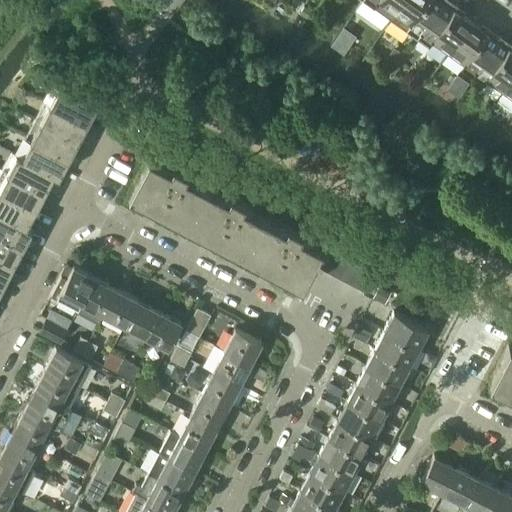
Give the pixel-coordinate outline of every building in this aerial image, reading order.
[(360,0),(354,9),(363,14),(369,4),(389,18),(401,0),(360,0)] [(401,0),(389,18),(416,37),(442,0),(401,0)] [(449,0),(442,0),(416,37),(428,45),(430,42),(446,53),(470,20),(453,8),(456,4),(449,0)] [(470,20),(446,53),(462,64),(460,67),(471,76),(500,36),(488,28),(486,31),(470,20)] [(500,36),(471,76),(483,84),(485,80),(501,92),(511,76),(511,49),(508,47),(511,44),(500,36)] [(413,46),(406,56),(412,61),(420,51),(413,46)] [(511,76),(501,92),(511,99),(511,76)] [(42,100),(84,121),(95,102),(53,80),(42,100)] [(34,117),(75,139),(84,121),(42,100),(34,117)] [(24,135),(66,157),(75,139),(34,117),(24,135)] [(12,152),(51,172),(51,171),(57,174),(66,157),(24,135),(16,151),(10,148),(9,151),(12,152)] [(0,168),(42,190),(51,172),(12,152),(9,151),(0,168)] [(185,223),(204,185),(183,173),(186,169),(171,161),(168,166),(146,154),(126,192),(156,208),(185,223)] [(0,168),(0,190),(33,207),(42,190),(0,168)] [(243,253),(262,215),(240,204),(243,199),(235,195),(228,192),(226,196),(204,185),(185,223),(243,253)] [(0,212),(29,228),(30,227),(24,224),(33,207),(0,190),(0,212)] [(0,235),(20,246),(29,228),(0,212),(0,235)] [(283,226),(262,215),(243,253),(271,268),(300,283),(311,263),(319,245),(298,234),(300,229),(285,222),(283,226)] [(0,258),(10,264),(20,246),(0,235),(0,258)] [(322,241),(319,245),(311,263),(322,268),(333,247),(322,241)] [(364,291),(376,269),(333,247),(322,268),(364,291)] [(0,279),(2,281),(10,264),(0,258),(0,279)] [(66,263),(60,274),(65,277),(71,265),(66,263)] [(76,308),(79,302),(93,275),(72,264),(71,265),(65,277),(60,274),(49,294),(76,308)] [(93,275),(79,302),(100,313),(114,286),(93,275)] [(372,297),(384,303),(390,291),(378,285),(372,297)] [(114,286),(100,313),(122,324),(136,298),(114,286)] [(136,298),(122,324),(143,335),(157,309),(136,298)] [(196,306),(184,328),(198,335),(209,313),(196,306)] [(157,309),(143,335),(166,347),(179,320),(157,309)] [(392,310),(382,329),(417,347),(427,328),(392,310)] [(44,317),(38,329),(60,340),(66,328),(44,317)] [(352,334),(365,342),(371,331),(358,324),(352,334)] [(233,326),(221,348),(248,362),(260,340),(233,326)] [(184,328),(177,341),(191,348),(198,335),(184,328)] [(373,347),(407,365),(417,347),(382,329),(373,347)] [(80,334),(73,347),(81,352),(88,339),(80,334)] [(88,339),(81,352),(90,356),(96,344),(88,339)] [(177,341),(173,350),(187,357),(191,348),(177,341)] [(511,346),(507,343),(487,381),(511,393),(511,346)] [(43,368),(69,381),(70,380),(79,384),(90,363),(54,345),(43,368)] [(364,364),(398,383),(407,365),(373,347),(364,364)] [(221,348),(210,369),(237,383),(248,362),(221,348)] [(110,350),(103,363),(122,374),(130,360),(110,350)] [(173,350),(169,358),(182,365),(187,357),(173,350)] [(130,360),(122,374),(145,386),(153,372),(130,360)] [(174,363),(168,374),(179,380),(185,369),(174,363)] [(354,382),(389,400),(398,383),(364,364),(354,382)] [(43,368),(32,389),(58,403),(69,381),(43,368)] [(210,369),(199,391),(226,405),(237,383),(210,369)] [(329,381),(325,387),(338,394),(342,388),(329,381)] [(354,382),(344,400),(379,419),(389,400),(354,382)] [(155,383),(150,392),(164,400),(169,391),(155,383)] [(32,389),(21,410),(47,424),(48,423),(60,429),(71,409),(67,407),(58,403),(32,389)] [(137,389),(129,406),(138,410),(144,399),(143,398),(146,394),(137,389)] [(111,391),(106,399),(119,406),(124,398),(111,391)] [(199,391),(188,412),(214,426),(226,405),(199,391)] [(160,407),(164,400),(150,392),(149,395),(146,400),(160,407)] [(321,396),(316,405),(330,412),(335,404),(321,396)] [(101,407),(115,415),(119,406),(106,399),(101,407)] [(336,417),(370,436),(379,419),(344,400),(336,417)] [(21,410),(10,431),(36,445),(47,424),(21,410)] [(188,412),(177,432),(176,434),(203,448),(214,426),(188,412)] [(308,424),(318,429),(323,420),(313,414),(308,424)] [(326,435),(361,453),(370,436),(336,417),(326,435)] [(121,420),(116,429),(129,436),(134,426),(121,420)] [(116,429),(112,437),(125,443),(129,436),(116,429)] [(10,431),(0,449),(0,453),(25,467),(36,445),(10,431)] [(88,432),(83,442),(97,449),(102,440),(88,432)] [(176,434),(165,455),(192,469),(203,448),(176,434)] [(303,435),(300,441),(307,446),(310,447),(314,441),(303,435)] [(317,452),(352,471),(361,453),(326,435),(317,452)] [(69,436),(63,446),(75,452),(80,442),(69,436)] [(303,454),(307,446),(300,441),(299,441),(295,449),(303,454)] [(80,449),(93,457),(97,449),(83,442),(80,449)] [(307,471),(342,490),(352,471),(317,452),(307,471)] [(0,453),(0,480),(14,487),(25,467),(0,453)] [(419,479),(440,491),(454,464),(432,453),(419,479)] [(154,476),(181,490),(192,469),(165,455),(154,476)] [(99,462),(94,471),(107,478),(112,469),(99,462)] [(454,464),(440,491),(462,502),(475,475),(454,464)] [(94,471),(90,479),(103,485),(107,478),(94,471)] [(298,489),(333,507),(342,490),(307,471),(298,489)] [(475,475),(462,502),(480,511),(483,511),(497,487),(475,475)] [(67,476),(61,486),(75,492),(80,483),(67,476)] [(154,476),(144,496),(143,497),(170,511),(181,490),(154,476)] [(0,480),(0,506),(8,510),(13,500),(9,498),(14,487),(0,480)] [(58,492),(71,500),(75,492),(61,486),(58,492)] [(403,501),(411,506),(419,491),(411,487),(403,501)] [(511,494),(497,487),(483,511),(509,511),(511,507),(511,494)] [(289,507),(299,511),(330,511),(333,507),(298,489),(289,507)] [(123,511),(169,511),(170,511),(143,497),(144,496),(134,490),(123,511)] [(282,491),(278,498),(286,503),(290,496),(282,491)] [(269,494),(264,504),(276,510),(280,500),(269,494)]
